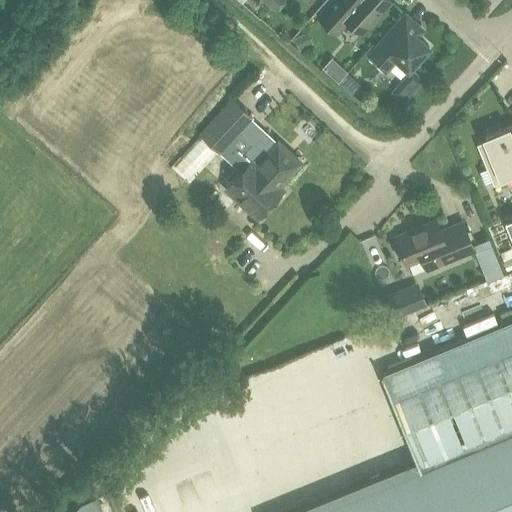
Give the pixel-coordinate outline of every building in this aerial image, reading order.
[(265,0),(276,9),(284,0),(265,0)] [(363,32),(391,1),(390,0),(351,0),(349,3),(345,0),(331,0),(318,15),(337,33),(349,20),(363,32)] [(409,70),(430,47),(415,33),(421,27),(406,13),(368,55),(386,71),(397,59),(409,70)] [(405,104),(426,80),(412,68),(391,91),(405,104)] [(232,95),(207,122),(200,129),(242,170),(251,161),(242,153),(253,142),(241,131),(255,117),(232,95)] [(511,171),(511,218),(505,221),(511,237),(511,133),(510,134),(508,129),(502,131),(501,128),(486,134),(487,138),(485,139),(487,143),(480,145),(490,170),(505,163),(509,173),(511,171)] [(255,165),(278,186),(301,162),(278,141),(255,165)] [(282,190),(278,186),(255,165),(251,161),(242,170),(226,187),(257,217),(261,213),(266,214),(272,207),(271,202),(282,190)] [(436,220),(424,225),(395,236),(406,264),(422,258),(427,269),(474,249),(463,221),(440,231),(436,220)] [(511,511),(511,319),(381,374),(382,377),(383,376),(417,460),(288,511),(511,511)]
